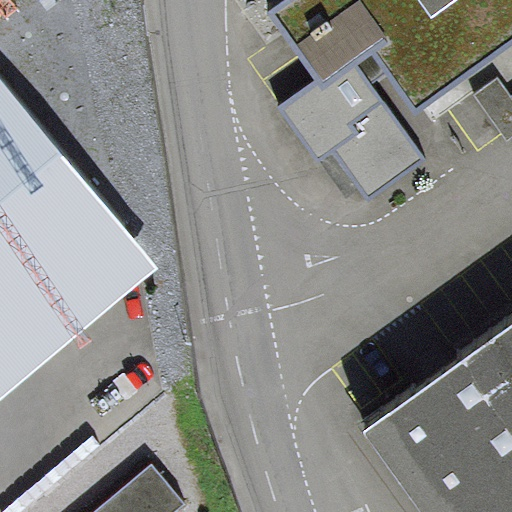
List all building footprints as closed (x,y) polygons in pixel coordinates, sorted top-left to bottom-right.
[(381,50),(420,106),(511,41),(511,0),(295,0),(273,15),(325,89),(354,69),(381,50)] [(366,196),(419,158),(354,69),(325,89),(300,106),(366,196)] [(0,398),(156,268),(0,80),(0,398)] [(467,95),(497,139),(511,129),(511,90),(501,98),(489,80),(467,95)] [(511,511),(511,338),(368,446),(417,511),(511,511)] [(86,511),(183,511),(188,508),(148,461),(86,511)]
